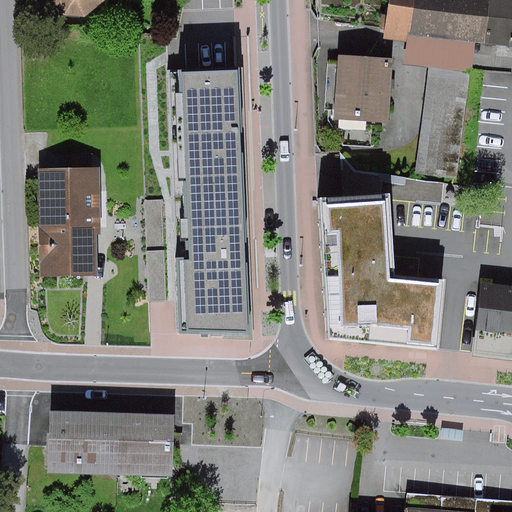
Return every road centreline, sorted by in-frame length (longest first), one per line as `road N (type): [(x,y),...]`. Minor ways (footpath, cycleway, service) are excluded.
road 1 (primary): [(277,0),(291,331),(305,372)]
road 2 (residential): [(5,0),(18,365)]
road 3 (residential): [(305,372),(18,365)]
road 4 (primary): [(305,372),(369,394),(511,405)]
road 5 (residential): [(13,511),(18,365)]
